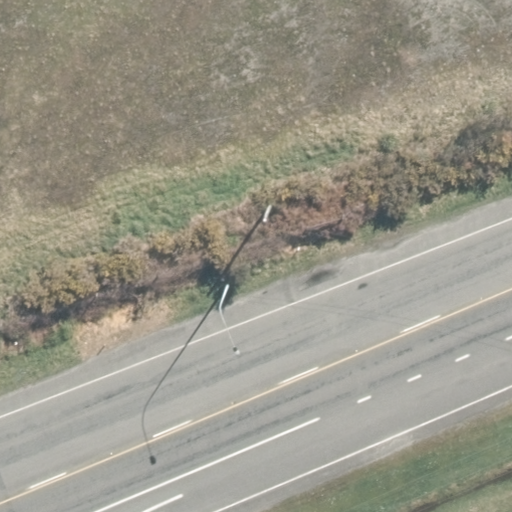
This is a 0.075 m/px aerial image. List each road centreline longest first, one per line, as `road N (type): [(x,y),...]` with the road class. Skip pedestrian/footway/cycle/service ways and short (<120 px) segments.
road 1 (primary): [(511,272),(0,485)]
road 2 (unclassified): [(511,311),(333,441),(158,511)]
